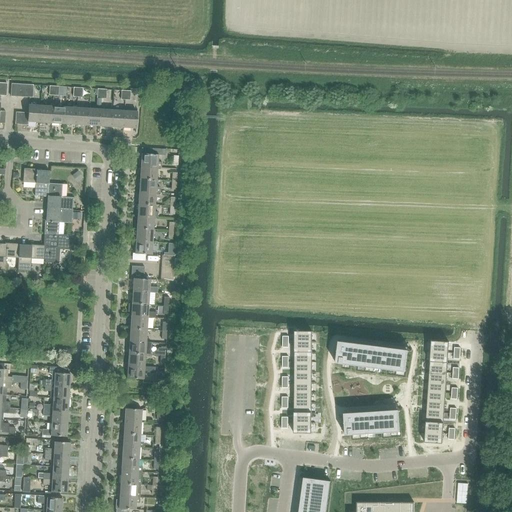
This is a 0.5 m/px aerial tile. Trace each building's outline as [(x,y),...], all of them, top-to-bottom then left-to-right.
[(24,85),(23,97),(33,98),(33,85),(24,85)] [(28,122),(40,123),(41,106),(29,105),(28,113),(28,122)] [(40,123),(52,124),(53,107),(41,106),(40,123)] [(52,124),(64,124),(65,108),(53,107),(52,124)] [(64,124),(76,125),(77,108),(65,108),(64,124)] [(76,125),(88,126),(89,109),(77,108),(76,125)] [(88,126),(100,127),(101,110),(89,109),(88,126)] [(100,127),(112,127),(113,111),(101,110),(100,127)] [(112,127),(124,128),(125,111),(113,111),(112,127)] [(125,111),(124,128),(136,129),(137,112),(125,111)] [(140,167),(157,168),(161,168),(161,162),(158,162),(158,155),(141,154),(140,167)] [(140,167),(139,179),(157,180),(157,168),(140,167)] [(35,196),(48,197),(48,184),(49,184),(49,171),(38,171),(38,169),(24,169),(23,183),(35,183),(35,196)] [(77,183),(83,179),(78,172),(72,177),(77,183)] [(139,192),(156,193),(160,193),(160,188),(156,188),(157,180),(139,179),(139,192)] [(48,197),(47,209),(72,210),(73,198),(61,197),(62,184),(49,184),(48,184),(48,197)] [(139,192),(138,204),(155,205),(156,193),(139,192)] [(138,204),(137,216),(154,217),(154,218),(158,218),(158,212),(155,212),(155,205),(138,204)] [(44,234),(45,234),(58,235),(59,223),(71,223),(72,210),(47,209),(46,220),(45,220),(44,234)] [(137,216),(136,229),(153,230),(154,217),(137,216)] [(136,229),(135,241),(153,242),(153,230),(136,229)] [(45,234),(44,246),(44,260),(57,260),(58,248),(70,249),(71,235),(58,235),(45,234)] [(135,241),(135,253),(135,254),(145,255),(152,255),(153,242),(135,241)] [(6,257),(18,258),(19,245),(19,244),(5,243),(5,244),(0,243),(0,269),(5,270),(6,257)] [(18,258),(17,271),(31,271),(31,259),(44,260),(44,246),(30,245),(30,246),(19,245),(18,258)] [(73,280),(79,274),(74,270),(70,275),(61,274),(61,280),(73,280)] [(132,291),(149,292),(157,293),(158,287),(150,286),(150,280),(144,279),(133,279),(132,291)] [(132,291),(131,304),(149,305),(149,292),(132,291)] [(128,304),(128,311),(130,312),(130,315),(131,315),(131,316),(148,317),(155,318),(155,313),(148,312),(149,305),(131,304),(128,304)] [(131,316),(130,329),(147,330),(148,317),(131,316)] [(130,329),(129,341),(146,342),(147,330),(130,329)] [(295,332),(295,342),(312,342),(312,332),(295,332)] [(129,341),(129,354),(145,355),(150,355),(151,342),(146,342),(129,341)] [(431,341),(431,352),(448,353),(449,342),(431,341)] [(295,342),(295,352),(312,352),(312,342),(295,342)] [(339,342),(336,363),(405,372),(408,351),(339,342)] [(295,352),(294,362),(312,363),(312,352),(295,352)] [(431,352),(430,362),(448,363),(448,353),(431,352)] [(129,354),(128,366),(144,367),(145,355),(129,354)] [(294,362),(294,372),(312,373),(312,363),(294,362)] [(430,362),(429,372),(447,373),(448,363),(430,362)] [(128,366),(127,379),(144,380),(144,373),(155,373),(155,367),(144,367),(128,366)] [(39,380),(38,385),(45,385),(70,387),(71,374),(64,374),(65,368),(50,367),(49,373),(52,375),(51,380),(45,379),(45,381),(39,380)] [(0,369),(0,382),(11,383),(12,377),(7,377),(7,370),(0,369)] [(294,372),(294,383),(312,383),(312,373),(294,372)] [(429,372),(429,382),(446,383),(447,373),(429,372)] [(0,382),(0,394),(2,395),(6,395),(6,388),(11,389),(11,383),(0,382)] [(429,382),(428,392),(446,393),(446,383),(429,382)] [(19,383),(18,392),(26,393),(27,388),(27,384),(19,383)] [(294,383),(294,393),(312,393),(312,383),(294,383)] [(45,385),(45,391),(51,391),(50,398),(53,398),(69,399),(70,387),(45,385)] [(428,392),(427,402),(445,403),(446,393),(428,392)] [(294,393),(294,403),(312,403),(312,393),(294,393)] [(0,394),(0,407),(10,408),(10,402),(5,402),(6,395),(2,395),(0,394)] [(44,404),(43,410),(68,411),(69,399),(53,398),(53,405),(44,404)] [(427,402),(427,412),(444,413),(445,403),(427,402)] [(294,403),(294,413),(312,413),(312,403),(294,403)] [(0,407),(0,420),(3,420),(3,413),(9,414),(14,414),(15,408),(10,408),(0,407)] [(125,409),(124,421),(141,422),(142,410),(125,409)] [(52,416),(51,423),(67,424),(68,411),(43,410),(43,416),(52,416)] [(398,410),(344,414),(345,435),(399,432),(398,410)] [(427,412),(426,422),(444,424),(444,413),(427,412)] [(294,413),(294,423),(312,423),(312,413),(294,413)] [(3,420),(0,420),(0,432),(14,434),(15,426),(9,426),(9,424),(2,423),(3,420)] [(124,421),(123,434),(140,435),(141,422),(124,421)] [(426,422),(425,432),(443,434),(444,424),(426,422)] [(67,424),(51,423),(51,430),(42,429),(42,436),(47,436),(50,436),(67,437),(67,424)] [(294,423),(294,434),(311,434),(312,423),(294,423)] [(425,432),(425,443),(442,444),(443,434),(425,432)] [(122,446),(139,447),(143,448),(143,443),(140,442),(140,435),(123,434),(122,446)] [(45,449),(45,454),(69,456),(70,443),(54,442),(54,449),(45,449)] [(122,446),(122,459),(139,460),(139,447),(122,446)] [(53,460),(52,467),(69,468),(69,456),(45,454),(44,460),(53,460)] [(122,459),(121,471),(141,472),(142,466),(138,466),(139,460),(122,459)] [(38,473),(38,478),(43,479),(68,481),(68,480),(69,468),(52,467),(52,474),(43,473),(38,473)] [(121,471),(120,484),(140,485),(141,472),(121,471)] [(303,478),(298,511),(322,511),(327,481),(303,478)] [(68,481),(43,479),(43,485),(51,485),(51,493),(67,494),(68,481)] [(120,484),(119,496),(140,497),(140,485),(120,484)] [(116,511),(116,508),(118,508),(118,509),(129,509),(136,510),(136,504),(139,504),(140,497),(119,496),(119,500),(115,500),(114,508),(115,508),(114,511),(116,511)] [(38,497),(38,503),(44,504),(44,510),(44,511),(46,511),(62,511),(63,499),(38,497)] [(414,511),(414,503),(357,503),(356,511),(414,511)]
